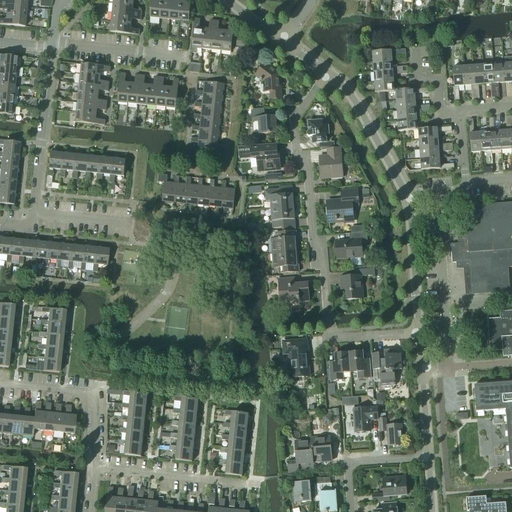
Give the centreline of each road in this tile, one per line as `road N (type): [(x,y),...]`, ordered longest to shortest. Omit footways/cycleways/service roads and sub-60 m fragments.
road 1 (residential): [(418,331),(331,339),(291,124),(324,75)]
road 2 (residential): [(32,216),(51,45)]
road 3 (residential): [(245,481),(91,466)]
road 4 (tertiary): [(324,75),(357,109),(403,192)]
road 5 (tertiary): [(403,192),(418,331)]
road 6 (residential): [(51,45),(187,58)]
road 7 (residential): [(350,511),(345,463),(429,456)]
